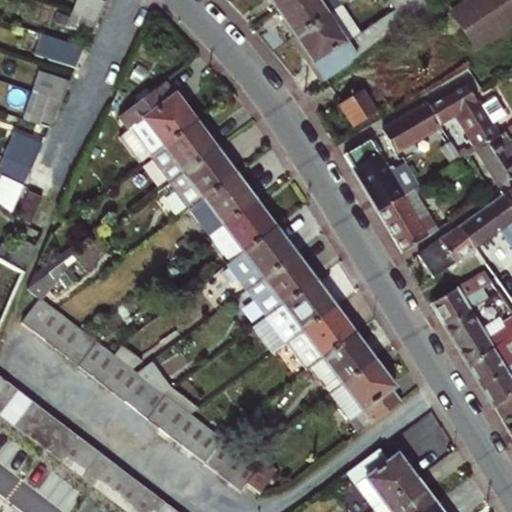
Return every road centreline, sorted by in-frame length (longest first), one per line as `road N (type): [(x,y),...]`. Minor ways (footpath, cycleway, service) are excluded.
road 1 (residential): [(185,0),(288,123),(511,491)]
road 2 (residential): [(135,0),(50,178)]
